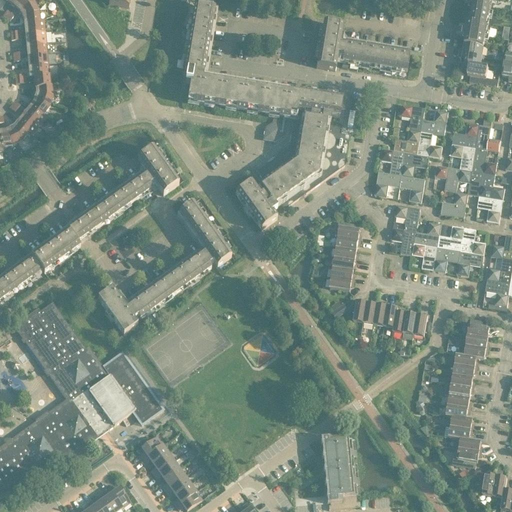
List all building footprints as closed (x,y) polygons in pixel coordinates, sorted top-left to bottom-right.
[(9,0),(7,3),(15,10),(23,0),(9,0)] [(34,4),(28,0),(23,0),(15,10),(19,13),(21,17),(36,9),(34,4)] [(129,0),(109,0),(109,6),(128,10),(129,0)] [(472,0),(471,5),(470,15),(489,19),(492,0),(493,1),(493,0),(472,0)] [(289,120),(294,121),(298,98),(293,97),(211,83),(205,82),(203,82),(204,77),(214,12),(194,8),(183,73),(187,74),(186,79),(185,85),(190,86),(188,103),(289,120)] [(36,9),(21,17),(23,21),(24,26),(40,24),(39,13),(36,9)] [(486,37),(489,19),(470,15),(465,46),(483,49),(485,40),(487,41),(487,37),(486,37)] [(40,24),(24,26),(25,37),(45,35),(44,23),(40,24)] [(342,63),(407,74),(410,55),(345,44),(345,45),(339,45),(342,29),(323,26),(316,69),(335,73),(337,62),(342,62),(342,63)] [(45,35),(25,37),(26,47),(46,45),(45,35)] [(46,45),(26,47),(27,58),(47,56),(46,45)] [(460,52),(459,55),(484,59),(484,58),(482,57),(483,49),(465,46),(464,52),(460,52)] [(484,59),(459,55),(458,59),(462,60),(461,67),(465,67),(480,69),(482,61),(483,61),(484,59)] [(508,84),(511,84),(511,55),(506,55),(502,78),(509,80),(508,84)] [(47,56),(27,58),(28,69),(48,67),(47,56)] [(48,67),(28,69),(29,80),(34,80),(34,79),(49,78),(48,67)] [(468,78),(470,78),(486,81),(488,72),(490,73),(490,70),(480,69),(465,67),(465,70),(469,71),(468,78)] [(34,80),(35,84),(35,87),(35,89),(50,88),(50,85),(49,78),(34,79),(34,80)] [(499,83),(486,81),(470,78),(469,85),(497,89),(499,83)] [(50,88),(35,89),(36,95),(34,99),(51,104),(52,99),(51,88),(50,88)] [(299,94),(298,98),(294,121),(293,128),(293,130),(291,139),(291,141),(290,150),(289,150),(257,174),(266,186),(263,188),(260,190),(261,191),(257,194),(251,185),(235,196),(261,232),(277,221),(272,214),(277,210),(275,208),(277,207),(279,205),(284,212),(344,168),(349,138),(340,136),(342,129),(340,126),(330,125),(331,119),(339,120),(342,101),(299,94)] [(51,104),(34,99),(33,104),(30,107),(42,117),(43,117),(49,109),(51,104)] [(42,117),(30,107),(23,116),(39,128),(46,119),(43,117),(42,117)] [(421,135),(423,123),(425,111),(402,107),(400,119),(411,121),(409,133),(421,135)] [(434,124),(423,123),(421,135),(433,136),(444,138),(448,115),(436,113),(434,124)] [(39,128),(23,116),(16,124),(29,134),(28,135),(31,137),(39,128)] [(282,133),(284,123),(273,121),(272,126),(266,130),(264,141),(275,143),(281,138),(282,133)] [(29,134),(16,124),(13,128),(9,130),(17,145),(22,143),(28,135),(29,134)] [(454,136),(452,148),(476,151),(480,128),(468,126),(466,137),(454,136)] [(483,128),(480,128),(476,151),(487,153),(499,155),(501,143),(489,141),(491,131),(491,130),(483,128)] [(17,145),(9,130),(5,132),(0,133),(1,144),(2,148),(13,147),(17,145)] [(394,154),(406,156),(417,158),(421,135),(409,133),(407,144),(396,142),(394,154)] [(421,135),(417,158),(429,160),(441,161),(443,150),(431,148),(433,136),(421,135)] [(460,172),(472,174),(476,151),(452,148),(450,159),(462,161),(460,172)] [(16,292),(42,273),(44,276),(80,250),(76,245),(81,242),(86,238),(152,191),(151,190),(155,187),(163,198),(179,186),(153,150),(137,162),(146,174),(142,178),(142,177),(76,224),(71,228),(73,231),(68,234),(68,233),(6,278),(16,292)] [(487,153),(476,151),(472,174),(483,176),(495,178),(497,166),(486,165),(487,153)] [(392,165),(390,176),(402,178),(406,156),(394,154),(382,152),(380,164),(392,165)] [(429,160),(417,158),(406,156),(402,178),(414,180),(416,169),(427,171),(429,160)] [(445,193),(456,195),(458,184),(460,172),(437,168),(435,180),(447,182),(445,193)] [(460,172),(458,184),(470,186),(468,197),(480,199),(483,176),(472,174),(460,172)] [(402,178),(390,176),(379,175),(375,198),(387,200),(389,189),(400,190),(402,178)] [(483,176),(480,199),(503,203),(505,191),(493,189),(495,178),(483,176)] [(414,180),(402,178),(400,190),(411,192),(409,204),(421,206),(425,182),(414,180)] [(464,221),(468,197),(456,195),(455,207),(443,205),(441,217),(464,221)] [(503,203),(480,199),(478,211),(489,213),(487,225),(499,227),(503,203)] [(140,321),(175,296),(211,270),(209,267),(213,264),(217,270),(231,260),(193,206),(178,216),(206,254),(201,257),(200,255),(147,293),(129,306),(130,308),(126,311),(112,291),(98,301),(123,337),(137,327),(134,321),(138,318),(140,321)] [(406,222),(405,233),(417,235),(420,212),(397,208),(395,220),(406,222)] [(341,230),(339,240),(362,244),(362,241),(360,240),(361,233),(354,232),(355,227),(339,224),(338,229),(341,230)] [(428,237),(417,235),(415,247),(438,250),(440,239),(442,227),(430,225),(428,237)] [(461,254),(464,231),(453,229),(451,240),(440,239),(438,250),(461,254)] [(413,258),(415,247),(417,235),(405,233),(393,231),(391,243),(403,245),(401,256),(413,258)] [(464,231),(461,254),(484,258),(486,246),(474,244),(476,233),(464,231)] [(496,260),(503,261),(511,262),(511,238),(507,238),(505,249),(493,247),(491,260),(496,260)] [(362,244),(339,240),(337,250),(357,254),(358,247),(361,248),(362,244)] [(438,250),(415,247),(413,258),(424,260),(422,272),(434,274),(438,250)] [(337,250),(335,260),(358,264),(359,261),(356,260),(357,254),(337,250)] [(461,254),(438,250),(434,274),(446,276),(447,264),(459,266),(461,254)] [(484,258),(461,254),(459,266),(457,278),(469,280),(471,268),(482,270),(484,258)] [(335,260),(334,270),(354,274),(355,267),(357,268),(358,264),(335,260)] [(511,286),(511,279),(511,262),(503,261),(501,272),(489,271),(487,282),(511,286)] [(334,270),(332,280),(354,284),(355,281),(353,280),(354,274),(334,270)] [(0,303),(16,292),(6,278),(0,281),(0,303)] [(354,288),(354,284),(332,280),(330,291),(350,294),(351,287),(354,288)] [(507,310),(509,298),(511,286),(487,282),(485,294),(497,296),(495,308),(507,310)] [(178,295),(175,298),(181,307),(184,304),(178,295)] [(353,324),(364,325),(368,303),(364,302),(364,305),(357,304),(353,324)] [(364,325),(374,327),(377,307),(371,306),(371,303),(368,303),(364,325)] [(13,328),(45,372),(46,371),(49,377),(66,402),(48,415),(50,418),(38,426),(36,424),(11,442),(13,444),(7,448),(6,446),(0,449),(0,504),(37,478),(39,481),(77,454),(76,453),(79,451),(80,452),(95,441),(93,438),(105,430),(107,433),(133,414),(142,426),(162,412),(122,357),(103,370),(88,349),(85,351),(52,306),(40,314),(38,311),(13,328)] [(349,312),(345,306),(331,315),(336,321),(349,312)] [(374,327),(384,329),(388,306),(384,306),(384,308),(377,307),(374,327)] [(384,329),(394,330),(397,314),(398,310),(391,309),(391,307),(388,306),(384,329)] [(393,334),(404,336),(407,313),(404,313),(403,315),(397,314),(394,330),(393,334)] [(404,336),(414,338),(417,318),(410,316),(411,314),(407,313),(404,336)] [(423,319),(417,318),(414,338),(424,339),(428,317),(424,316),(423,319)] [(478,329),(470,328),(468,338),(488,342),(489,335),(491,336),(492,331),(478,329)] [(468,338),(466,348),(489,352),(489,349),(487,348),(488,342),(468,338)] [(489,352),(466,348),(465,358),(464,359),(477,361),(484,362),(486,355),(488,356),(489,352)] [(457,357),(455,367),(477,371),(478,367),(476,367),(477,361),(464,359),(465,358),(457,357)] [(477,371),(455,367),(453,377),(473,381),(474,374),(477,375),(477,371)] [(453,377),(452,387),(474,391),(475,388),(472,387),(473,381),(453,377)] [(452,387),(450,398),(470,401),(471,394),(474,395),(474,391),(452,387)] [(470,401),(450,398),(448,408),(471,412),(471,408),(469,408),(470,401)] [(446,419),(452,420),(452,419),(467,421),(468,415),(470,415),(471,412),(448,408),(446,419)] [(452,419),(452,420),(451,429),(473,433),(474,429),(471,429),(473,422),(467,421),(452,419)] [(449,440),(461,442),(461,441),(469,443),(469,442),(470,436),(473,436),(473,433),(451,429),(449,440)] [(140,458),(143,462),(163,448),(157,439),(141,450),(144,454),(140,458)] [(354,481),(353,469),(352,458),(355,458),(355,453),(352,453),(350,441),(331,443),(331,440),(331,439),(323,440),(329,499),(326,500),(327,505),(330,505),(330,507),(328,507),(328,511),(332,511),(352,510),(351,505),(357,505),(355,486),(358,486),(357,480),(354,481)] [(461,442),(459,451),(482,455),(482,451),(480,451),(481,444),(469,442),(469,443),(461,441),(461,442)] [(150,463),(153,466),(168,455),(163,448),(143,462),(146,466),(150,463)] [(481,459),(482,455),(459,451),(458,460),(454,460),(453,468),(476,472),(479,458),(481,459)] [(151,473),(154,477),(174,463),(168,455),(153,466),(156,470),(151,473)] [(161,478),(164,482),(179,471),(174,463),(154,477),(157,482),(161,478)] [(162,489),(165,493),(185,479),(179,471),(164,482),(167,486),(162,489)] [(480,472),(474,476),(478,481),(483,477),(480,472)] [(497,476),(493,499),(503,500),(505,492),(507,480),(500,479),(500,477),(501,477),(502,472),(498,472),(497,476)] [(482,497),(493,499),(497,476),(493,475),(493,478),(486,477),(482,497)] [(173,494),(175,497),(191,487),(185,479),(165,493),(168,497),(173,494)] [(173,505),(176,509),(196,494),(191,487),(175,497),(178,501),(173,505)] [(112,488),(108,491),(122,511),(130,505),(119,490),(115,493),(112,488)] [(501,511),(511,511),(511,509),(511,490),(511,491),(511,493),(505,492),(503,500),(501,511)] [(111,511),(120,511),(122,511),(108,491),(104,494),(107,498),(103,501),(111,511)] [(189,511),(202,503),(196,494),(176,509),(178,511),(180,511),(184,509),(185,511),(189,511)] [(96,499),(92,502),(99,511),(111,511),(103,501),(100,504),(96,499)] [(99,511),(92,502),(88,505),(91,510),(88,511),(99,511)]
